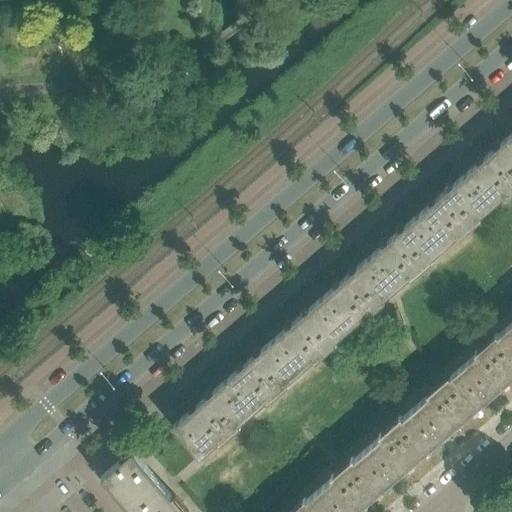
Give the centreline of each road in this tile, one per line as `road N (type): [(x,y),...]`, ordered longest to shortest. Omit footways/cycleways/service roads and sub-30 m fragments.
road 1 (tertiary): [(511,7),(15,424)]
road 2 (tertiary): [(37,450),(511,45)]
